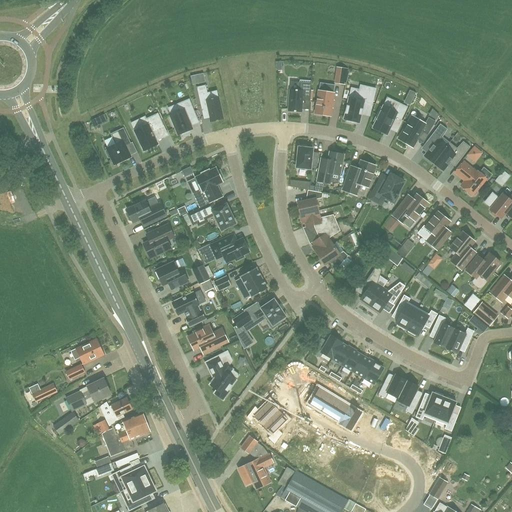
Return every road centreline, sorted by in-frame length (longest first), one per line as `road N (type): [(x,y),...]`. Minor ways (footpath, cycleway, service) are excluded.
road 1 (residential): [(95,190),(194,398),(193,409),(172,421)]
road 2 (residential): [(511,245),(393,153),(284,125)]
road 3 (residential): [(316,283),(361,328),(459,378),(483,339),(511,332)]
road 4 (primary): [(172,421),(68,203)]
road 5 (residential): [(316,283),(304,294),(286,290),(251,219),(229,133)]
road 6 (residential): [(407,511),(419,483),(403,458),(327,430),(283,392)]
road 7 (residential): [(284,125),(285,227),(316,283)]
road 8 (residential): [(229,133),(95,190)]
road 9 (primary): [(68,203),(16,91)]
